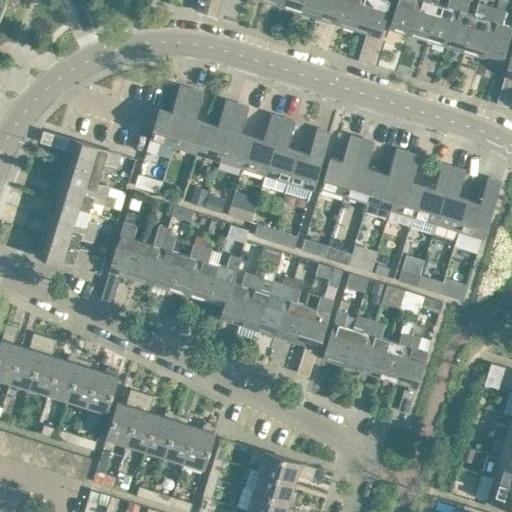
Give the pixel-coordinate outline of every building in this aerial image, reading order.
[(197,0),(194,10),(206,13),(210,0),(197,0)] [(303,0),(282,0),(281,7),(299,12),(303,0)] [(318,18),(323,0),(303,0),(299,12),(318,18)] [(336,24),(343,0),(323,0),(318,18),(336,24)] [(355,30),(364,0),(343,0),(336,24),(355,30)] [(375,45),(389,0),(364,0),(355,30),(366,34),(358,61),(369,64),(375,45)] [(408,35),(419,0),(398,0),(390,29),(408,35)] [(427,40),(438,4),(429,1),(429,0),(419,0),(408,35),(427,40)] [(445,46),(459,0),(449,0),(447,6),(438,4),(427,40),(445,46)] [(463,52),(475,15),(466,12),(469,0),(468,0),(459,0),(445,46),(463,52)] [(482,57),(497,9),(478,3),(475,15),(463,52),(482,57)] [(500,63),(511,26),(502,23),(506,12),(497,9),(482,57),(500,63)] [(511,51),(502,85),(496,104),(507,107),(511,92),(511,51)] [(173,144),(191,89),(179,85),(171,111),(159,108),(146,150),(156,154),(160,140),(173,144)] [(196,151),(205,122),(195,119),(203,93),(191,89),(173,144),(196,151)] [(220,159),(237,103),(225,100),(217,126),(205,122),(196,151),(220,159)] [(242,166),(251,136),(240,133),(248,107),(237,103),(220,159),(242,166)] [(265,173),(282,118),(271,114),(262,140),(251,136),(242,166),(265,173)] [(284,191),(297,151),(286,147),(294,121),(282,118),(265,173),(261,184),(284,191)] [(323,148),(328,132),(316,128),(308,154),(297,151),(284,191),(307,199),(311,187),(312,187),(324,149),(323,148)] [(116,166),(119,154),(71,139),(43,131),(39,142),(67,150),(64,161),(101,173),(104,162),(116,166)] [(344,194),(362,138),(350,134),(342,160),(330,157),(320,186),(344,194)] [(367,201),(376,171),(365,168),(373,142),(362,138),(344,194),(367,201)] [(387,218),(407,152),(395,149),(387,175),(376,171),(367,201),(364,211),(387,218)] [(410,225),(422,185),(411,182),(419,156),(407,152),(387,218),(410,225)] [(98,182),(101,173),(64,161),(58,180),(107,195),(109,186),(98,182)] [(432,233),(453,167),(441,163),(433,189),(422,185),(410,225),(409,226),(432,233)] [(458,229),(468,200),(457,196),(465,170),(453,167),(432,233),(455,240),(458,229)] [(158,193),(161,181),(138,174),(135,186),(158,193)] [(499,181),(487,177),(479,203),(468,200),(458,229),(469,232),(482,236),(494,197),(499,181)] [(104,205),(107,195),(58,180),(52,199),(89,210),(92,201),(104,205)] [(86,219),(89,210),(52,199),(46,217),(95,232),(98,223),(86,219)] [(250,221),(253,210),(230,203),(226,214),(250,221)] [(190,220),(192,211),(174,205),(171,215),(190,220)] [(92,241),(95,232),(46,217),(41,235),(78,247),(80,238),(92,241)] [(131,277),(142,240),(132,237),(136,225),(123,222),(109,270),(101,298),(112,302),(121,274),(131,277)] [(270,240),(273,229),(256,223),(253,235),(270,240)] [(150,283),(165,235),(167,228),(158,225),(153,243),(142,240),(131,277),(150,283)] [(293,248),(296,236),(273,229),(270,240),(293,248)] [(465,248),(469,232),(458,229),(455,240),(454,244),(465,248)] [(89,250),(78,247),(41,235),(35,254),(83,269),(89,250)] [(168,289),(180,253),(171,250),(174,238),(165,235),(150,283),(168,289)] [(323,257),(327,245),(304,238),(300,250),(323,257)] [(186,295),(202,246),(193,244),(189,255),(180,253),(168,289),(186,295)] [(347,264),(350,253),(327,245),(323,257),(347,264)] [(205,300),(217,264),(207,261),(211,249),(202,246),(186,295),(205,300)] [(278,262),(281,251),(263,246),(259,256),(278,262)] [(223,306),(232,281),(239,258),(229,255),(226,267),(217,264),(205,300),(223,306)] [(257,329),(268,293),(272,281),(263,278),(266,268),(257,266),(254,275),(239,324),(257,329)] [(402,269),(398,280),(417,286),(420,274),(402,269)] [(239,324),(254,275),(244,272),(241,284),(232,281),(223,306),(220,318),(239,324)] [(275,335),(291,287),(294,275),(285,272),(281,284),(272,281),(268,293),(257,329),(275,335)] [(364,292),(369,278),(349,272),(345,286),(364,292)] [(442,281),(420,274),(417,286),(438,293),(442,281)] [(295,341),(306,304),(296,301),(303,278),(294,275),(291,287),(275,335),(295,341)] [(399,308),(405,290),(386,284),(381,302),(399,308)] [(439,312),(442,301),(423,295),(420,306),(439,312)] [(317,348),(332,300),(320,296),(316,308),(306,304),(295,341),(305,345),(297,372),(308,376),(317,348)] [(341,364),(353,328),(344,325),(347,313),(337,310),(322,358),(341,364)] [(360,370),(375,322),(356,316),(353,328),(341,364),(360,370)] [(396,382),(411,333),(414,323),(405,321),(398,342),(389,339),(378,376),(396,382)] [(378,376),(389,339),(380,336),(384,324),(375,322),(360,370),(378,376)] [(0,378),(9,382),(21,345),(13,343),(18,327),(6,323),(0,343),(0,378)] [(407,413),(427,351),(417,348),(424,326),(414,323),(411,333),(396,382),(408,385),(406,391),(403,390),(397,410),(407,413)] [(29,388),(45,335),(33,332),(28,347),(21,345),(9,382),(29,388)] [(48,393),(59,357),(52,354),(56,339),(45,335),(29,388),(48,393)] [(67,399),(80,358),(68,354),(67,359),(59,357),(48,393),(67,399)] [(86,405),(98,369),(90,366),(92,361),(80,358),(67,399),(86,405)] [(106,411),(119,370),(106,366),(105,371),(98,369),(86,405),(106,411)] [(125,444),(142,392),(130,388),(125,404),(117,402),(106,438),(125,444)] [(145,450),(156,413),(149,411),(154,395),(142,392),(125,444),(145,450)] [(164,456),(177,414),(165,411),(164,415),(156,413),(145,450),(164,456)] [(183,462),(194,425),(187,423),(188,418),(177,414),(164,456),(183,462)] [(511,415),(508,428),(504,427),(504,425),(495,423),(492,432),(505,436),(511,438),(511,415)] [(203,468),(216,426),(203,423),(202,427),(194,425),(183,462),(203,468)] [(55,437),(58,428),(43,424),(41,433),(55,437)] [(75,444),(77,434),(58,428),(55,437),(75,444)] [(0,454),(3,455),(10,432),(0,429),(0,454)] [(14,459),(22,436),(10,432),(3,455),(14,459)] [(94,450),(96,440),(77,434),(75,444),(94,450)] [(26,463),(33,440),(22,436),(14,459),(26,463)] [(511,438),(505,436),(499,457),(511,460),(511,438)] [(471,438),(469,450),(490,452),(491,441),(471,438)] [(38,466),(45,443),(33,440),(26,463),(38,466)] [(50,470),(56,447),(45,443),(38,466),(50,470)] [(60,473),(68,451),(56,447),(50,470),(60,473)] [(72,477),(79,454),(68,451),(60,473),(72,477)] [(312,479),(316,467),(264,451),(258,471),(295,482),(297,475),(312,479)] [(511,460),(499,457),(487,453),(480,475),(492,478),(511,484),(511,460)] [(91,458),(79,454),(72,477),(84,480),(91,458)] [(223,460),(214,457),(208,476),(217,479),(223,460)] [(292,490),(295,482),(258,471),(252,490),(293,503),(297,491),(292,490)] [(211,498),(217,479),(208,476),(202,495),(211,498)] [(511,484),(492,478),(486,499),(511,507),(511,484)] [(0,508),(10,511),(18,489),(6,486),(0,505),(0,508)] [(150,499),(153,490),(139,486),(136,495),(150,499)] [(23,511),(30,493),(18,489),(10,511),(23,511)] [(169,505),(172,496),(153,490),(150,499),(169,505)] [(290,511),(293,503),(252,490),(246,509),(254,511),(290,511)] [(189,511),(192,502),(172,496),(169,505),(189,511)]
